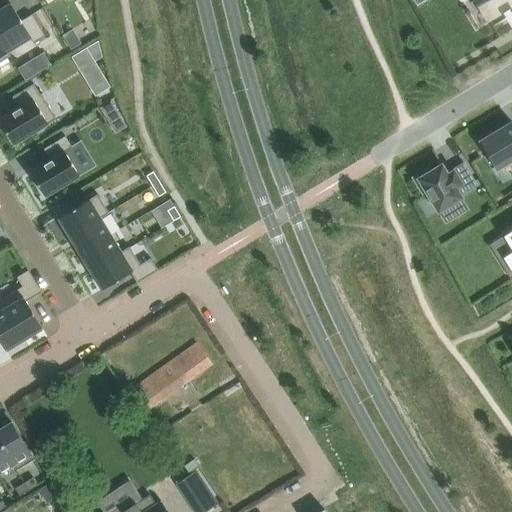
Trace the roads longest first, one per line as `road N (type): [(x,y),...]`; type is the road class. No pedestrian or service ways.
road 1 (tertiary): [(203,0),(222,85),(312,325),(422,511)]
road 2 (tertiary): [(449,511),(335,315),(276,164),(229,0)]
road 3 (residential): [(274,511),(324,481),(196,269)]
road 4 (residential): [(0,186),(90,334)]
road 5 (residential): [(382,154),(511,73)]
road 6 (residential): [(90,334),(196,269)]
